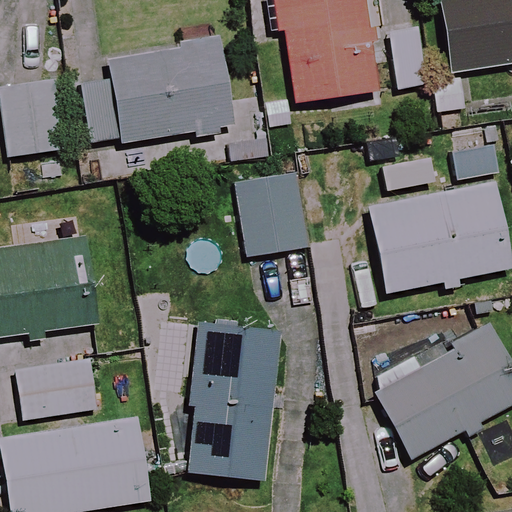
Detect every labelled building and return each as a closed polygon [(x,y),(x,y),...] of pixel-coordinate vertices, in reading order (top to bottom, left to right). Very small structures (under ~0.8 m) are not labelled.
[(370,94),(357,0),(249,0),(256,48),(280,45),(287,104),(370,94)] [(511,66),(511,0),(437,0),(447,75),(511,66)] [(420,87),(411,29),(382,34),(391,91),(420,87)] [(228,126),(212,39),(103,59),(107,81),(73,87),(85,153),(228,126)] [(58,151),(48,84),(0,90),(0,157),(0,159),(58,151)] [(300,249),(289,173),(228,182),(239,258),(300,249)] [(374,297),(435,284),(437,296),(461,292),(459,280),(504,271),(487,185),(357,211),(374,297)] [(0,339),(19,336),(21,347),(45,343),(43,333),(93,325),(81,243),(0,255),(0,339)] [(183,476),(260,480),(269,330),(284,331),(284,313),(192,308),(183,476)] [(511,401),(511,387),(478,325),(437,347),(362,389),(402,462),(511,401)] [(93,410),(85,359),(3,372),(11,423),(93,410)] [(86,511),(146,502),(133,419),(0,440),(0,492),(4,492),(6,511),(86,511)]
